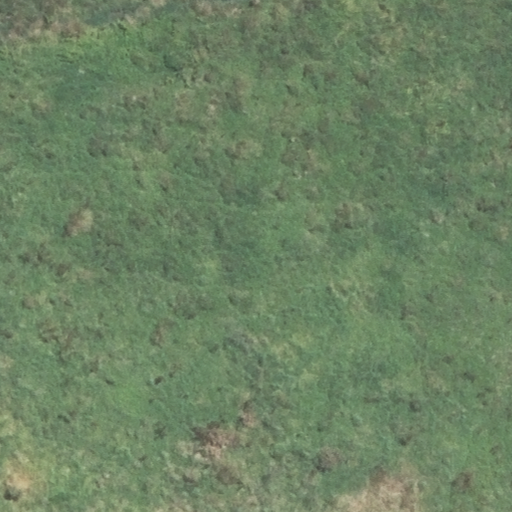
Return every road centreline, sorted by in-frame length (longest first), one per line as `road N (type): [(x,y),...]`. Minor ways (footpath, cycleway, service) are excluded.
road 1 (unknown): [(432,511),(359,193),(265,0)]
road 2 (unknown): [(499,0),(359,193)]
